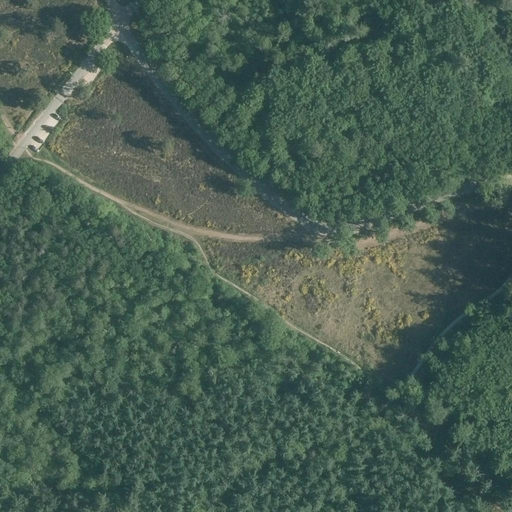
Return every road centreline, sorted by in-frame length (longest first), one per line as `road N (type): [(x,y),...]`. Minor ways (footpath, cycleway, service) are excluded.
road 1 (unclassified): [(511,180),(352,225),(302,223),(221,152),(120,22)]
road 2 (unclassified): [(0,174),(120,22)]
road 3 (unknown): [(321,227),(247,243),(190,235)]
